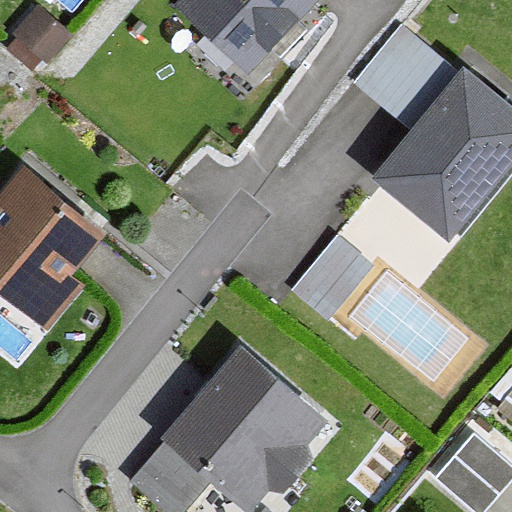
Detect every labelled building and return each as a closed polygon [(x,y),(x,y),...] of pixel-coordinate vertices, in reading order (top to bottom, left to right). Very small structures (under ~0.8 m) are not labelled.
[(309,0),(164,0),(161,3),(233,76),(309,0)] [(511,157),(511,114),(402,26),(351,89),(401,129),(361,179),(442,244),(511,157)] [(97,234),(15,169),(0,188),(0,299),(43,333),(79,289),(63,276),(97,234)] [(237,511),(315,416),(232,350),(122,486),(155,511),(175,511),(199,483),(235,511),(237,511)] [(483,511),(511,479),(511,471),(472,437),(433,483),(466,511),(483,511)]
